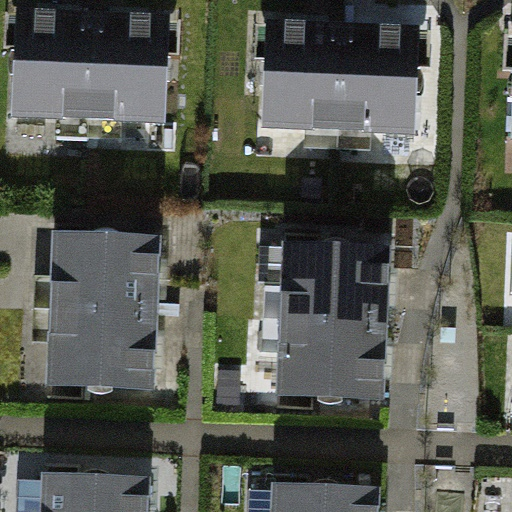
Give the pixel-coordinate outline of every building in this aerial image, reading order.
[(170,11),(15,4),(11,114),(165,121),(170,11)] [(420,22),(266,16),(262,126),(416,132),(420,22)] [(162,232),(53,228),(47,383),(157,387),(162,232)] [(392,243),(282,240),(276,394),(386,398),(392,243)] [(148,511),(149,473),(40,469),(38,511),(148,511)] [(379,511),(380,484),(271,480),(269,511),(379,511)]
